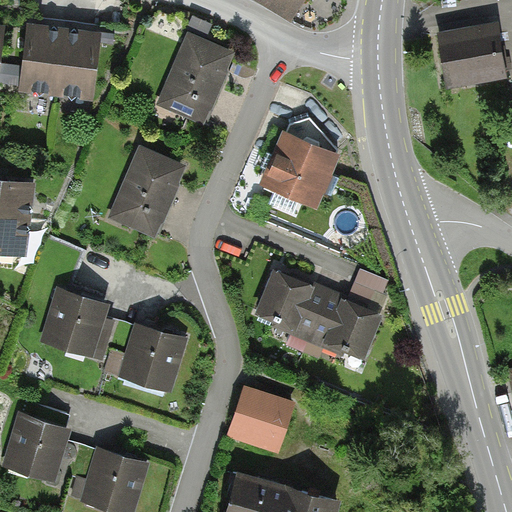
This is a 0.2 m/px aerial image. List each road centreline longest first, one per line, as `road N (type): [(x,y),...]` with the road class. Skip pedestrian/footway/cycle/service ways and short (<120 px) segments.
road 1 (residential): [(283,39),(202,241),(229,368),(182,511)]
road 2 (secondary): [(413,231),(507,511)]
road 3 (secondary): [(378,61),(390,151),(413,231)]
